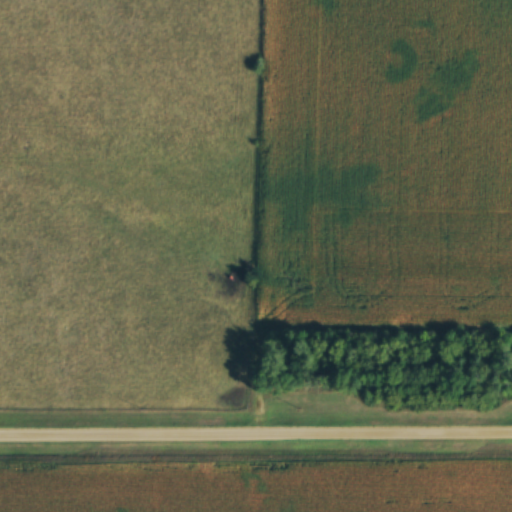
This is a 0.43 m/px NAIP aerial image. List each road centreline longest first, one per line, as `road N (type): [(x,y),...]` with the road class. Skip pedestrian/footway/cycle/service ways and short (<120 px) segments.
road 1 (residential): [(0,430),(511,428)]
road 2 (residential): [(259,429),(274,0)]
